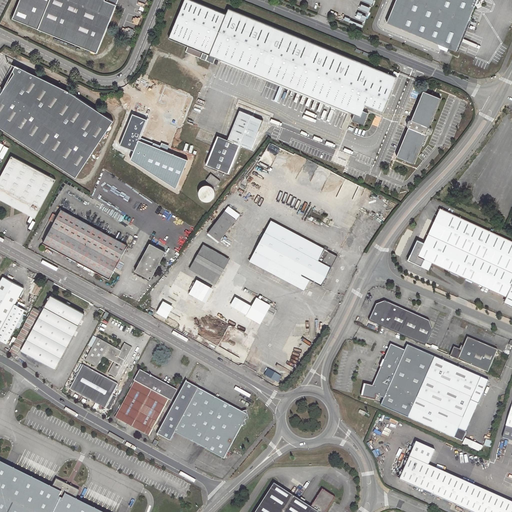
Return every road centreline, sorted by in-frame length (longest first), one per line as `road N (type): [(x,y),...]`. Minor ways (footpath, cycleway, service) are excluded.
road 1 (unclassified): [(282,405),(0,245)]
road 2 (unclassified): [(0,359),(221,499)]
road 3 (unclassified): [(497,96),(257,0)]
road 4 (unclassified): [(0,32),(111,80),(130,68),(159,0)]
road 5 (tertiary): [(497,96),(368,268)]
road 6 (unknown): [(374,145),(215,88)]
road 7 (unknown): [(260,213),(234,241),(233,268),(281,300),(318,304)]
road 8 (unknown): [(511,469),(469,473),(442,458),(430,438),(410,432),(393,444),(386,463)]
road 9 (unclassified): [(368,268),(511,330)]
road 10 (tertiary): [(368,268),(312,393)]
road 11 (unknown): [(260,213),(284,188),(323,198),(338,210),(326,240)]
